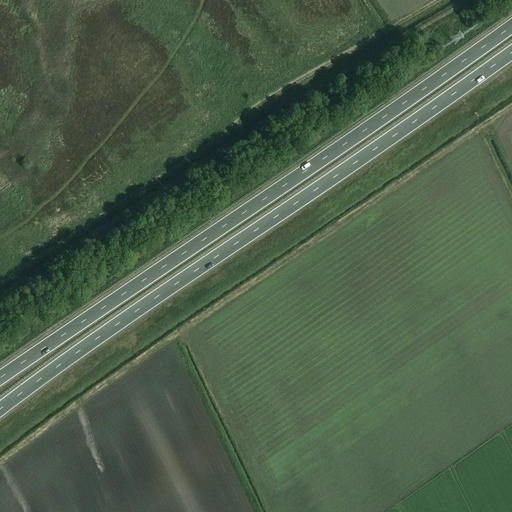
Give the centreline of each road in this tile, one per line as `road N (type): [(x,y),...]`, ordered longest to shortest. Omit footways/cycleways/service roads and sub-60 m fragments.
road 1 (trunk): [(0,408),(511,52)]
road 2 (trunk): [(511,26),(0,378)]
